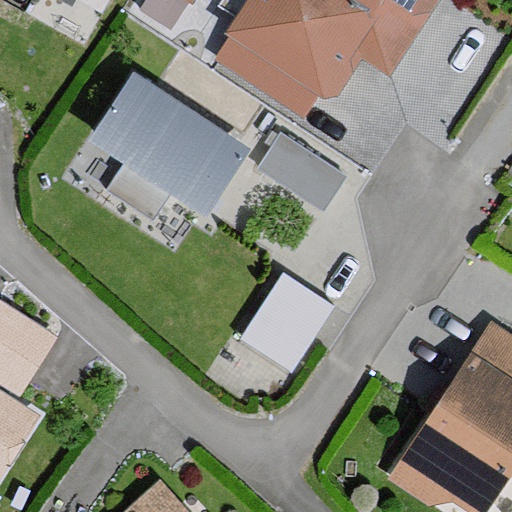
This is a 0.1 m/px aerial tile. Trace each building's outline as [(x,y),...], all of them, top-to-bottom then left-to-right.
[(251,0),(209,63),(324,139),(368,73),(292,23),(307,0),(251,0)] [(307,0),(292,23),(368,73),(380,82),(434,0),(307,0)] [(236,153),(123,77),(77,144),(191,221),(236,153)] [(333,178),(267,138),(245,174),(311,214),(333,178)] [(320,310),(274,276),(230,337),(275,370),(320,310)] [(47,344),(0,315),(0,394),(13,402),(47,344)] [(423,511),(429,503),(453,504),(464,511),(476,511),(511,458),(511,348),(477,325),(375,480),(423,511)] [(0,470),(32,420),(0,400),(0,470)] [(176,511),(151,485),(120,511),(176,511)]
